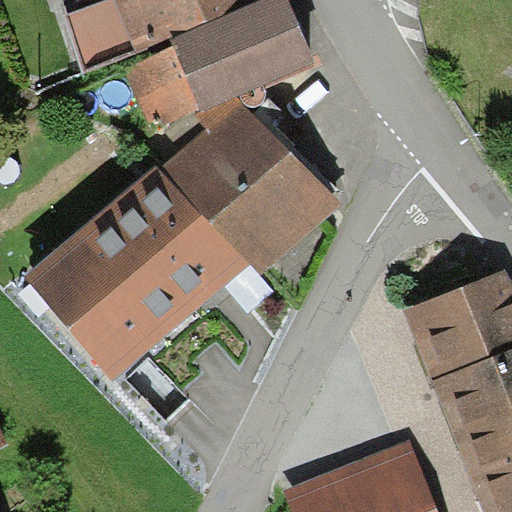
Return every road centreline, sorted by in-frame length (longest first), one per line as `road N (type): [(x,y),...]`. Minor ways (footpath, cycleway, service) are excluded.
road 1 (residential): [(230,511),(367,244),(413,176),(446,152)]
road 2 (residential): [(344,0),(446,152)]
